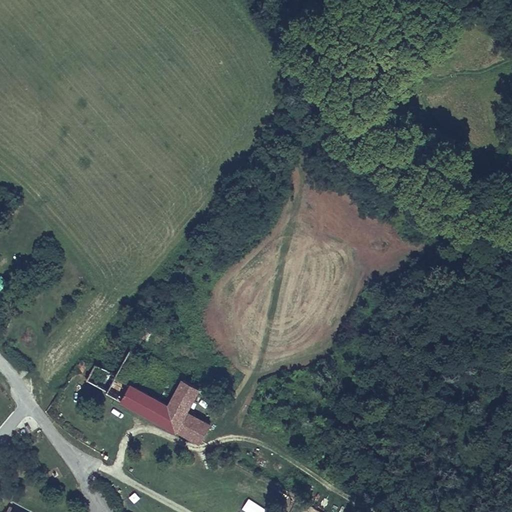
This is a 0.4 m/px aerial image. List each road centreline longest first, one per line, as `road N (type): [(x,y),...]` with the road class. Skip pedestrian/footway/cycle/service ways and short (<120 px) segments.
road 1 (track): [(365,122),(326,129),(270,159),(158,302),(159,331),(249,395),(226,439)]
road 2 (track): [(511,225),(365,122),(366,57),(391,0)]
road 3 (tertiary): [(107,511),(0,363)]
road 4 (track): [(249,438),(372,511)]
